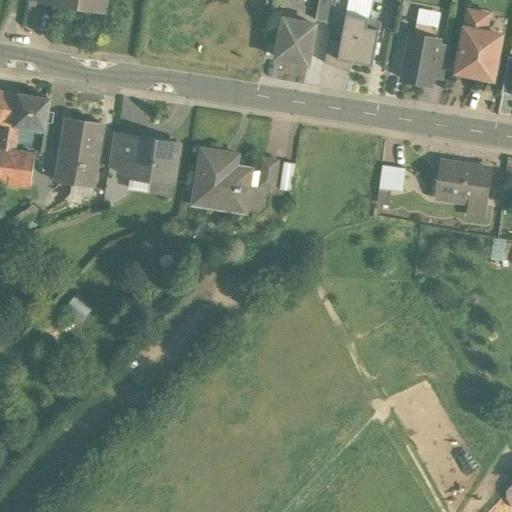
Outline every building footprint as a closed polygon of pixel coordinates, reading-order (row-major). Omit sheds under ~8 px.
[(103,0),(49,0),(102,9),(103,0)] [(319,0),(318,19),(337,20),(338,0),(319,0)] [(487,15),(468,12),(465,29),(484,33),(487,15)] [(368,19),(345,14),(340,42),(337,59),(351,62),(372,66),(379,30),(366,28),(368,19)] [(314,25),(283,19),(276,58),(307,64),(314,25)] [(437,29),(416,25),(413,35),(435,40),(437,29)] [(484,33),(465,29),(461,49),(460,49),(460,52),(456,72),(492,79),(500,36),(484,33)] [(413,35),(411,35),(402,80),(429,85),(431,78),(438,43),(438,40),(435,40),(413,35)] [(340,42),(328,40),(324,63),(349,72),(351,62),(337,59),(340,42)] [(449,45),(438,43),(431,78),(442,81),(449,45)] [(18,94),(0,91),(0,124),(4,125),(14,126),(18,94)] [(49,99),(18,94),(14,126),(18,127),(45,131),(49,99)] [(102,124),(66,119),(57,183),(93,188),(102,124)] [(14,126),(4,125),(0,150),(14,152),(18,127),(14,126)] [(138,142),(113,138),(108,167),(119,169),(120,169),(122,163),(135,165),(138,144),(137,144),(138,142)] [(177,145),(138,139),(138,142),(137,144),(138,144),(135,165),(122,163),(120,169),(119,169),(119,174),(151,179),(169,182),(171,182),(177,145)] [(0,150),(0,149),(0,182),(30,186),(35,155),(14,152),(0,150)] [(251,169),(227,165),(229,153),(201,149),(192,205),(212,208),(213,202),(246,207),(251,169)] [(278,161),(262,159),(258,186),(273,188),(278,161)] [(295,164),(283,162),(279,189),(291,191),(295,164)] [(490,170),(442,163),(437,198),(468,202),(483,205),(485,205),(490,170)] [(406,169),(382,165),(379,188),(402,191),(406,169)] [(169,182),(151,179),(149,193),(167,196),(169,182)] [(483,205),(468,202),(467,213),(482,215),(483,205)]
